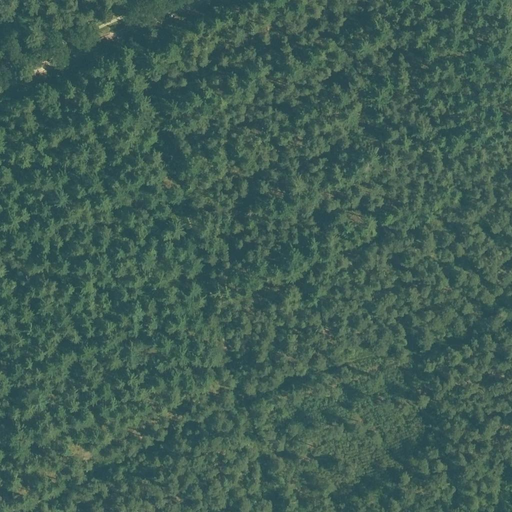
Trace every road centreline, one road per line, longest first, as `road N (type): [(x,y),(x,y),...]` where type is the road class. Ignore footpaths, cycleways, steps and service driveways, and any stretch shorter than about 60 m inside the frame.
road 1 (track): [(275,511),(215,322),(139,23)]
road 2 (track): [(409,342),(306,371),(15,511)]
road 3 (track): [(0,88),(194,0)]
road 4 (track): [(457,511),(409,342)]
